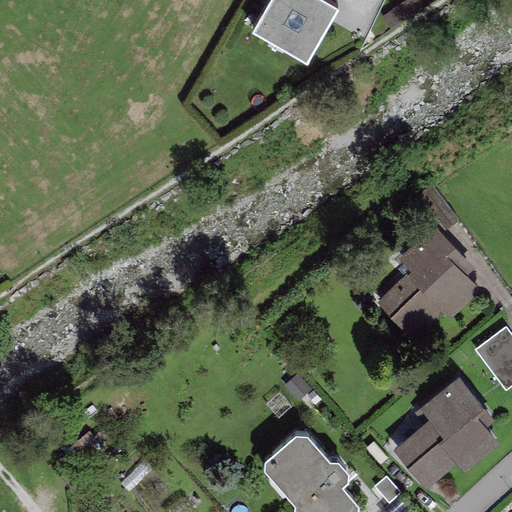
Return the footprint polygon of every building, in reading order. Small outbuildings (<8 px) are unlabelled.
[(336,0),(263,0),(253,18),(305,50),(336,0)] [(434,219),(398,253),(410,266),(377,297),(419,341),(480,284),(465,268),(474,261),(434,219)] [(511,333),(505,324),(475,346),(505,387),(511,381),(511,333)] [(494,412),(458,370),(421,402),(430,412),(393,444),(425,482),(456,455),(465,466),(500,436),(485,419),(494,412)] [(295,425),(264,452),(264,461),(294,497),(293,507),(297,511),(350,511),(358,506),(358,495),(342,477),(348,472),(348,463),(337,451),(330,452),(307,426),(295,425)] [(145,456),(119,482),(128,491),(154,465),(145,456)]
